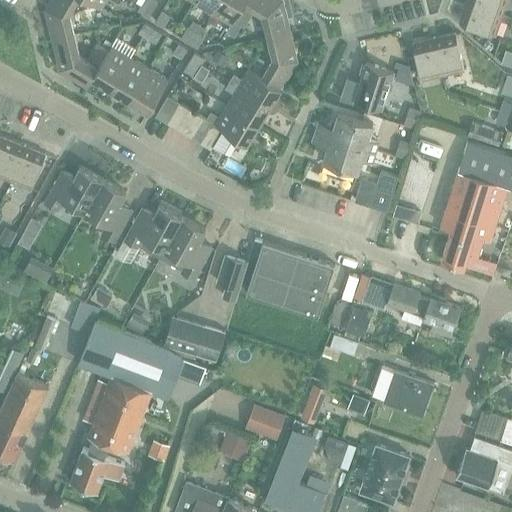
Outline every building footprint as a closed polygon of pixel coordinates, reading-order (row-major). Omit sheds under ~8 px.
[(47,17),(52,39),(74,33),(68,12),(75,0),(49,0),(50,1),(48,16),(47,17)] [(194,0),(195,0),(213,11),(220,0),(194,0)] [(220,0),(213,11),(232,23),(234,20),(245,1),(245,0),(220,0)] [(263,12),(269,35),(292,30),(286,6),(284,6),(278,0),(245,0),(245,1),(263,12)] [(465,0),(466,1),(501,13),(506,0),(465,0)] [(466,1),(458,22),(494,34),(501,13),(466,1)] [(148,16),(153,8),(143,2),(137,10),(148,16)] [(163,27),(169,16),(161,12),(155,22),(163,27)] [(101,16),(95,18),(97,29),(109,26),(107,20),(101,16)] [(232,23),(227,31),(235,36),(242,25),(234,20),(232,23)] [(137,32),(146,37),(152,26),(144,21),(137,32)] [(152,26),(146,37),(154,42),(161,32),(152,26)] [(181,37),(190,42),(196,32),(187,27),(181,37)] [(274,57),(263,76),(262,77),(281,88),(294,68),(292,67),(295,51),(297,50),(292,30),(269,35),(274,57)] [(196,32),(190,42),(198,47),(204,37),(196,32)] [(433,37),(442,73),(463,68),(455,32),(433,37)] [(87,86),(93,77),(92,77),(98,66),(97,66),(108,47),(98,41),(87,59),(79,55),(74,33),(52,39),(57,61),(59,61),(69,71),(67,74),(87,86)] [(420,78),(442,73),(433,37),(412,42),(420,78)] [(180,58),(187,47),(178,42),(171,52),(180,58)] [(92,77),(93,77),(110,88),(130,56),(111,44),(109,47),(108,47),(97,66),(98,66),(92,77)] [(218,50),(213,60),(224,66),(230,57),(218,50)] [(194,52),(189,61),(199,67),(204,58),(194,52)] [(130,56),(110,88),(128,99),(148,67),(130,56)] [(194,75),(199,67),(189,61),(184,70),(194,75)] [(381,109),(393,70),(366,62),(360,83),(354,101),(381,109)] [(395,62),(393,67),(407,71),(408,66),(395,62)] [(148,67),(128,99),(148,111),(167,79),(148,67)] [(229,81),(270,106),(281,88),(262,77),(263,76),(249,68),(243,79),(233,73),(229,81)] [(511,74),(507,73),(503,85),(511,88),(511,74)] [(347,79),(341,99),(354,102),(354,101),(360,83),(347,79)] [(234,93),(227,105),(259,125),(270,106),(229,81),(225,87),(234,93)] [(155,116),(168,124),(180,103),(167,96),(155,116)] [(503,99),(495,122),(504,125),(511,102),(503,99)] [(180,103),(168,124),(180,131),(193,111),(180,103)] [(210,111),(206,119),(214,124),(215,125),(223,129),(234,136),(247,144),(259,125),(227,105),(220,117),(218,116),(210,111)] [(408,106),(403,124),(413,127),(418,110),(408,106)] [(193,111),(180,131),(190,137),(203,117),(193,111)] [(316,131),(375,149),(377,141),(368,138),(373,123),(338,112),(334,126),(318,122),(316,131)] [(203,117),(190,137),(201,144),(214,124),(206,119),(203,117)] [(468,134),(498,145),(503,131),(473,121),(468,134)] [(214,124),(201,144),(211,150),(213,146),(223,129),(215,125),(214,124)] [(223,129),(213,146),(223,153),(234,136),(223,129)] [(372,157),(375,149),(316,131),(313,140),(328,145),(324,159),(358,169),(363,154),(372,157)] [(4,137),(0,147),(0,175),(10,180),(24,145),(4,137)] [(399,139),(394,155),(403,158),(408,142),(399,139)] [(511,186),(511,154),(467,140),(440,226),(451,229),(441,260),(463,267),(467,253),(477,256),(482,239),(489,241),(507,185),(511,186)] [(24,145),(10,180),(31,188),(45,154),(24,145)] [(63,197),(85,210),(103,178),(80,165),(74,176),(62,170),(44,201),(57,208),(63,197)] [(381,171),(378,182),(394,187),(397,176),(381,171)] [(362,177),(355,200),(371,205),(378,182),(362,177)] [(103,178),(85,210),(107,222),(101,233),(114,240),(131,209),(119,202),(125,191),(103,178)] [(378,182),(371,205),(387,210),(394,187),(378,182)] [(137,246),(138,244),(160,256),(182,216),(159,204),(153,214),(141,208),(124,239),(137,246)] [(411,209),(407,221),(417,224),(421,212),(411,209)] [(182,216),(160,256),(182,269),(181,270),(194,277),(211,246),(199,239),(205,229),(182,216)] [(5,226),(0,234),(0,239),(9,244),(16,231),(5,226)] [(334,264),(263,240),(246,291),(317,315),(334,264)] [(246,261),(225,254),(217,281),(226,284),(223,295),(234,299),(246,261)] [(24,271),(46,281),(53,266),(31,256),(24,271)] [(0,273),(0,287),(4,290),(10,278),(0,273)] [(371,274),(361,300),(384,309),(387,303),(403,309),(401,316),(420,323),(421,319),(433,323),(434,320),(453,326),(459,307),(460,306),(430,295),(429,296),(429,298),(419,295),(420,292),(371,274)] [(97,287),(91,298),(105,306),(112,295),(97,287)] [(79,362),(111,374),(151,389),(168,395),(182,357),(170,347),(95,319),(98,309),(79,302),(70,328),(89,335),(79,362)] [(352,312),(345,332),(358,337),(365,317),(352,312)] [(164,342),(194,351),(203,324),(173,315),(164,342)] [(203,324),(194,351),(216,358),(224,331),(203,324)] [(41,332),(33,348),(39,351),(42,352),(50,336),(41,332)] [(330,345),(354,353),(359,340),(335,332),(330,345)] [(0,359),(0,387),(6,390),(24,350),(13,345),(5,362),(0,359)] [(31,347),(25,360),(33,364),(39,351),(33,348),(31,347)] [(182,357),(176,374),(199,382),(205,366),(182,357)] [(382,366),(373,393),(384,397),(383,400),(423,414),(434,382),(394,368),(394,370),(382,366)] [(0,453),(14,460),(48,385),(17,371),(0,408),(0,453)] [(83,447),(71,479),(97,489),(104,472),(118,477),(124,462),(104,454),(109,441),(129,448),(151,389),(111,374),(108,382),(99,378),(84,418),(93,421),(89,433),(94,435),(89,449),(83,447)] [(314,422),(327,388),(314,383),(301,417),(314,422)] [(352,393),(348,405),(364,411),(368,400),(352,393)] [(472,397),(471,402),(473,406),(478,408),(483,406),(484,401),(482,396),(477,394),(472,397)] [(257,402),(246,427),(276,439),(286,414),(257,402)] [(501,427),(505,416),(482,409),(479,420),(501,427)] [(475,430),(498,437),(501,427),(479,420),(475,430)] [(293,426),(265,498),(300,511),(317,511),(325,495),(297,483),(316,435),(293,426)] [(227,427),(219,448),(243,457),(252,437),(227,427)] [(501,438),(511,441),(511,430),(504,428),(501,438)] [(467,446),(456,475),(487,486),(503,491),(511,467),(511,447),(474,434),(469,447),(467,446)] [(156,439),(151,455),(162,459),(168,444),(156,439)] [(359,488),(392,500),(410,454),(377,442),(359,488)] [(189,481),(176,511),(221,511),(225,503),(228,497),(228,496),(189,481)] [(339,509),(347,511),(386,511),(388,510),(343,495),(339,509)] [(225,503),(221,511),(252,511),(254,508),(231,498),(228,497),(225,503)]
